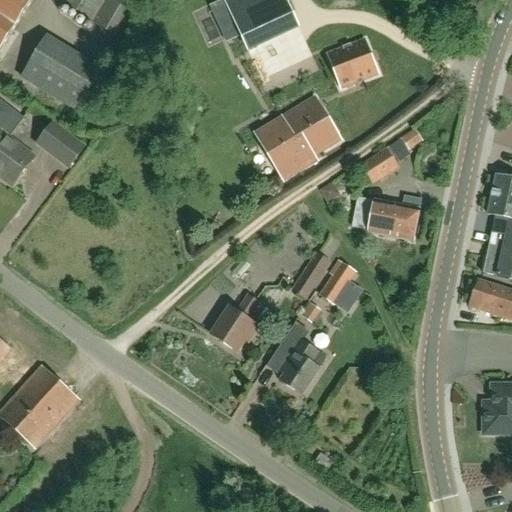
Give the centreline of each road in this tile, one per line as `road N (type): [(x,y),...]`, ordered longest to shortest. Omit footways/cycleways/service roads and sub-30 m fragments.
road 1 (tertiary): [(448,511),(434,452),(434,305),(491,59),(511,13)]
road 2 (track): [(491,59),(224,251),(109,358)]
road 3 (unclassified): [(336,511),(0,275)]
